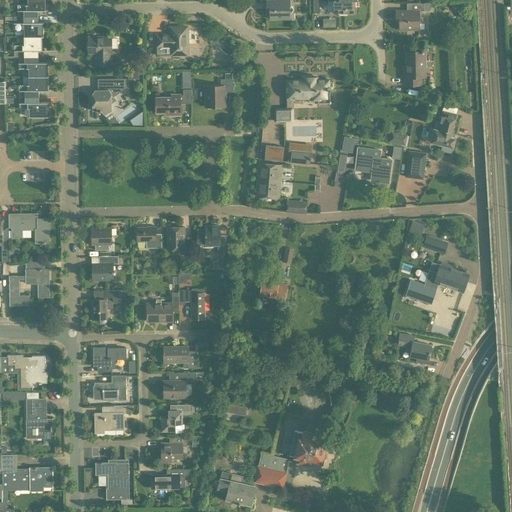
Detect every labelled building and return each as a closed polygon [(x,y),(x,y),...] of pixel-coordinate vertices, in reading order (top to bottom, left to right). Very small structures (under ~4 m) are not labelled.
[(47,0),(27,0),(27,5),(18,5),(18,11),(12,11),(12,14),(7,14),(7,18),(14,18),(38,17),(37,11),(47,11),(47,0)] [(274,0),(267,0),(267,7),(270,7),(270,19),(290,19),(290,14),(291,14),(292,13),(293,12),(293,11),(293,10),(293,9),(292,8),(291,7),(289,7),(289,0),(274,0)] [(336,1),(336,0),(333,1),(333,13),(354,13),(354,1),(336,1)] [(431,3),(423,3),(406,3),(406,11),(395,11),(395,18),(398,18),(398,30),(418,30),(418,11),(431,11),(431,3)] [(38,17),(14,18),(14,29),(24,29),(24,37),(43,37),(43,23),(38,23),(38,17)] [(173,46),(174,55),(189,54),(188,26),(170,27),(170,35),(157,35),(157,47),(173,46)] [(43,37),(24,37),(25,45),(14,46),(15,57),(18,57),(38,57),(38,51),(43,51),(43,37)] [(110,65),(110,53),(112,53),(112,37),(89,37),(89,53),(98,53),(98,65),(110,65)] [(420,86),(420,78),(424,78),(423,52),(404,52),(405,71),(403,71),(404,86),(420,86)] [(38,57),(18,57),(18,63),(18,69),(29,69),(29,77),(48,77),(48,63),(38,63),(38,57)] [(182,72),(183,80),(191,80),(190,72),(182,72)] [(48,77),(29,77),(29,85),(19,85),(19,98),(39,97),(39,91),(48,91),(48,77)] [(286,97),(286,98),(317,98),(318,103),(317,103),(317,104),(331,103),(330,103),(330,90),(331,90),(331,88),(328,88),(328,81),(329,81),(329,80),(317,81),(317,79),(317,78),(303,78),(303,79),(303,81),(286,81),(286,82),(287,82),(287,97),(286,97)] [(97,79),(98,90),(95,90),(90,98),(92,100),(93,111),(99,111),(100,112),(101,111),(105,116),(112,111),(112,104),(117,100),(114,97),(126,88),(126,79),(97,79)] [(234,79),(225,79),(221,79),(221,86),(205,86),(205,106),(226,106),(226,92),(234,92),(234,79)] [(183,89),(183,94),(171,94),(172,97),(156,97),(156,113),(171,112),(171,115),(180,115),(180,104),(192,103),(191,89),(183,89)] [(39,97),(19,98),(19,109),(29,109),(30,117),(49,117),(48,103),(39,103),(39,97)] [(274,120),(274,121),(292,121),(291,109),(274,109),(274,110),(275,110),(275,120),(274,120)] [(435,121),(433,129),(441,130),(440,131),(451,133),(455,115),(441,111),(438,122),(435,121)] [(454,134),(451,133),(440,131),(441,130),(433,129),(433,128),(429,142),(442,145),(441,150),(450,152),(451,147),(452,147),(454,138),(453,138),(454,134)] [(385,131),(383,141),(407,147),(410,136),(407,135),(408,134),(391,130),(391,132),(385,131)] [(354,138),(344,137),(342,150),(352,152),(354,138)] [(283,149),(265,148),(264,162),(282,163),(283,149)] [(358,148),(356,167),(372,169),(371,180),(388,182),(391,160),(379,158),(380,150),(358,148)] [(408,151),(405,177),(423,179),(426,153),(408,151)] [(312,153),(291,152),(290,164),(311,166),(312,153)] [(256,179),(280,182),(282,165),(258,163),(256,179)] [(279,198),(280,182),(256,179),(255,196),(279,198)] [(287,212),(306,213),(306,203),(287,202),(287,212)] [(42,243),(42,244),(49,244),(49,219),(37,219),(37,220),(20,220),(20,215),(9,215),(9,228),(12,228),(12,239),(22,239),(22,230),(35,230),(35,243),(42,243)] [(184,226),(168,226),(168,249),(185,248),(185,250),(192,250),(192,238),(185,238),(184,226)] [(211,229),(198,229),(198,242),(206,242),(206,244),(220,244),(220,226),(211,226),(211,229)] [(146,247),(156,247),(162,247),(161,234),(156,234),(156,227),(137,227),(137,241),(146,241),(146,247)] [(422,231),(410,227),(408,233),(420,237),(422,231)] [(109,249),(109,243),(112,243),(111,228),(91,228),(92,244),(95,244),(96,249),(109,249)] [(449,241),(426,234),(423,246),(445,253),(449,241)] [(213,268),(222,268),(223,261),(225,249),(225,246),(218,247),(218,260),(213,260),(213,268)] [(286,247),(283,262),(291,263),(293,248),(286,247)] [(244,250),(243,258),(250,259),(251,252),(244,250)] [(99,255),(99,261),(99,265),(92,265),(93,280),(114,279),(113,263),(118,263),(118,255),(99,255)] [(45,269),(45,262),(26,262),(26,269),(26,276),(9,276),(9,306),(28,306),(28,296),(19,296),(19,280),(26,280),(26,284),(38,284),(38,298),(49,298),(49,269),(45,269)] [(436,273),(465,283),(468,274),(439,264),(436,273)] [(462,293),(465,283),(436,273),(433,283),(462,293)] [(262,280),(259,296),(283,300),(286,285),(262,280)] [(431,288),(415,283),(410,297),(426,302),(431,288)] [(107,321),(106,319),(107,319),(107,308),(110,308),(112,305),(112,302),(125,302),(125,289),(93,290),(93,299),(93,319),(100,319),(100,321),(102,324),(105,324),(107,321)] [(185,302),(192,302),(192,319),(205,318),(204,292),(192,293),(192,289),(185,289),(185,302)] [(172,296),(172,302),(147,303),(147,321),(173,321),(173,313),(179,313),(179,296),(172,296)] [(259,338),(261,330),(253,328),(251,337),(259,338)] [(427,363),(428,359),(430,345),(413,342),(414,336),(399,333),(397,345),(411,348),(410,356),(417,357),(416,361),(427,363)] [(195,342),(195,351),(204,351),(204,359),(208,359),(208,351),(209,351),(209,342),(195,342)] [(195,368),(195,351),(188,351),(188,346),(163,346),(163,368),(166,368),(166,362),(184,362),(184,368),(195,368)] [(115,368),(115,358),(126,358),(125,348),(109,348),(109,347),(94,348),(94,366),(97,366),(97,371),(112,371),(112,368),(115,368)] [(31,357),(23,358),(23,356),(8,356),(8,366),(14,366),(15,369),(20,369),(21,388),(32,388),(32,384),(41,383),(41,384),(43,384),(43,383),(47,383),(46,372),(45,372),(45,356),(31,357)] [(173,381),(169,381),(163,381),(163,397),(184,397),(184,383),(190,383),(190,381),(196,380),(196,375),(204,375),(204,372),(173,372),(173,381)] [(93,398),(94,398),(94,399),(103,399),(103,400),(126,400),(126,375),(111,375),(111,382),(94,382),(94,385),(93,385),(93,398)] [(25,392),(2,392),(3,400),(25,400),(25,392)] [(52,430),(52,419),(44,419),(44,410),(46,410),(46,399),(26,399),(27,419),(26,419),(27,437),(43,437),(43,430),(52,430)] [(184,424),(181,424),(181,413),(193,413),(193,412),(194,412),(194,404),(169,405),(169,410),(167,410),(167,417),(160,418),(160,432),(174,432),(174,433),(184,433),(184,424)] [(230,413),(246,412),(246,404),(230,404),(230,413)] [(104,433),(104,430),(124,429),(124,413),(126,413),(129,414),(130,413),(131,411),(132,410),(132,408),(132,407),(132,405),(113,405),(113,412),(95,413),(95,433),(104,433)] [(294,429),(293,437),(289,455),(297,457),(296,462),(306,464),(307,459),(321,462),(326,438),(322,437),(323,436),(294,429)] [(182,437),(182,443),(162,443),(162,450),(161,450),(161,461),(171,461),(171,458),(182,458),(182,446),(187,446),(187,437),(182,437)] [(254,482),(264,484),(271,455),(261,453),(254,482)] [(1,485),(2,498),(1,511),(10,511),(10,503),(8,503),(8,500),(7,487),(29,487),(29,491),(43,491),(43,487),(52,487),(52,467),(28,467),(28,469),(15,469),(15,455),(1,455),(1,460),(1,470),(1,473),(1,485)] [(271,455),(264,484),(283,489),(289,459),(271,455)] [(128,463),(125,463),(125,460),(109,460),(109,463),(96,463),(96,475),(107,475),(107,488),(106,488),(106,500),(121,500),(121,505),(132,504),(132,499),(129,500),(128,463)] [(152,488),(172,488),(185,488),(185,476),(188,475),(188,469),(166,469),(166,475),(152,475),(152,488)] [(239,504),(251,506),(253,497),(252,496),(254,485),(242,482),(243,476),(222,471),(221,477),(220,477),(217,488),(229,491),(228,498),(240,501),(239,504)]
